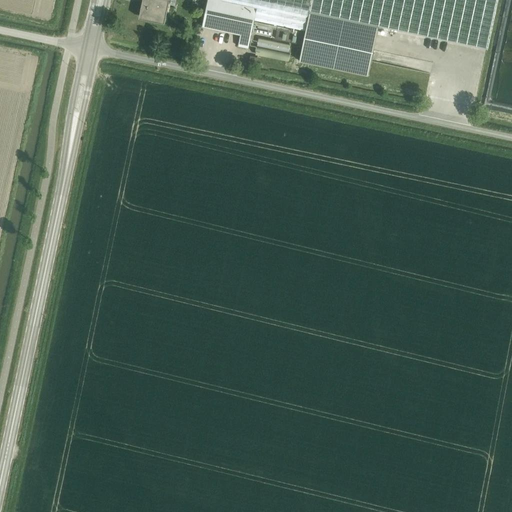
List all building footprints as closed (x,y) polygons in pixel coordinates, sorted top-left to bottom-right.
[(143,0),(141,13),(158,16),(157,21),(165,23),(166,18),(169,2),(172,2),(172,0),(143,0)] [(299,61),(303,62),(368,76),(371,62),(374,51),(379,26),(487,49),(497,0),(207,0),(202,26),(240,35),(238,46),(249,48),(256,19),(306,30),(299,61)] [(259,25),(258,32),(272,35),(274,26),(269,25),(269,27),(259,25)] [(275,39),(297,44),(300,31),(278,26),(275,39)] [(259,39),(257,47),(289,53),(291,45),(259,39)] [(290,54),(257,47),(256,55),(289,62),(290,54)] [(260,68),(262,59),(251,57),(249,66),(260,68)]
